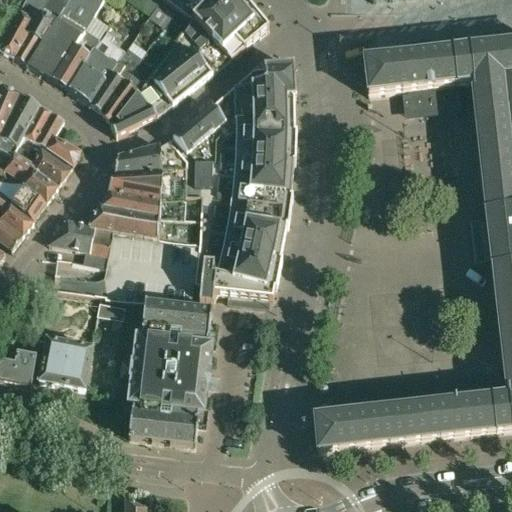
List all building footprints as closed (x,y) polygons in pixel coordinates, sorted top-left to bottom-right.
[(27,0),(0,53),(0,56),(10,62),(13,63),(49,0),(27,0)] [(58,0),(49,0),(13,63),(15,64),(27,72),(68,6),(58,0)] [(71,0),(68,6),(27,72),(53,88),(81,43),(85,35),(97,15),(104,3),(106,1),(106,0),(71,0)] [(138,95),(111,131),(116,143),(117,142),(117,141),(156,122),(157,123),(158,122),(157,122),(172,110),(173,111),(212,80),(212,79),(229,67),(231,66),(246,53),(269,34),(248,9),(249,9),(239,0),(158,0),(192,25),(155,76),(138,96),(138,95)] [(81,43),(53,88),(68,97),(88,64),(100,44),(85,35),(81,43)] [(88,64),(68,97),(74,100),(89,109),(90,110),(117,70),(126,56),(111,45),(114,40),(107,35),(100,44),(88,64)] [(453,94),(453,91),(463,90),(472,89),(489,247),(507,403),(487,405),(487,402),(489,402),(487,381),(435,387),(436,389),(421,391),(405,392),(405,390),(353,396),(356,420),(323,423),(315,424),(318,458),(511,437),(511,50),(372,66),(365,66),(368,100),(407,96),(408,99),(405,99),(408,120),(458,114),(455,94),(453,94)] [(117,70),(90,110),(102,119),(125,86),(132,75),(135,70),(122,61),(126,56),(117,70)] [(144,61),(142,64),(149,70),(152,67),(144,61)] [(164,149),(160,152),(161,163),(162,171),(162,178),(168,178),(172,178),(172,177),(175,177),(175,176),(185,176),(185,204),(201,204),(201,206),(200,228),(199,249),(196,274),(203,275),(200,307),(213,308),(214,306),(217,299),(229,301),(228,308),(268,313),(269,306),(273,306),(275,296),(277,296),(282,266),(281,266),(287,233),(289,233),(293,203),(291,202),(294,169),(296,169),(297,142),(297,138),(295,138),(294,105),(296,105),(296,100),(295,100),(293,75),(290,73),(264,75),(264,74),(253,76),(212,111),(203,118),(173,143),(168,147),(164,149)] [(125,86),(102,119),(111,131),(138,95),(136,94),(141,87),(141,83),(139,79),(134,76),(132,75),(125,86)] [(0,94),(0,146),(3,141),(21,102),(1,92),(0,94)] [(0,146),(0,149),(14,157),(15,156),(19,150),(23,141),(40,112),(21,102),(3,141),(0,146)] [(23,141),(34,147),(52,119),(40,112),(23,141)] [(34,147),(40,151),(46,153),(55,142),(64,126),(52,119),(34,147)] [(81,156),(55,142),(46,153),(74,172),(81,156)] [(15,157),(19,150),(15,156),(14,157),(5,173),(4,175),(26,189),(23,192),(47,211),(58,193),(35,175),(38,171),(33,167),(15,157)] [(72,175),(74,172),(46,153),(40,151),(33,167),(38,171),(35,175),(58,193),(61,190),(72,175)] [(113,181),(162,178),(162,171),(161,163),(160,152),(160,151),(118,161),(114,180),(113,181)] [(183,207),(183,177),(175,177),(172,177),(172,178),(168,178),(162,178),(113,181),(108,199),(162,207),(171,207),(183,207)] [(35,229),(47,211),(23,192),(13,206),(11,209),(12,210),(35,229)] [(0,223),(2,225),(12,210),(11,209),(13,206),(0,198),(0,223)] [(102,210),(160,225),(199,228),(199,227),(200,222),(199,206),(183,207),(171,207),(162,207),(108,199),(102,210)] [(23,242),(35,229),(12,210),(2,225),(23,242)] [(102,210),(91,230),(96,232),(95,235),(113,237),(128,240),(144,242),(144,243),(157,245),(160,225),(102,210)] [(0,247),(11,256),(23,242),(2,225),(0,223),(0,247)] [(49,250),(90,258),(89,264),(88,270),(101,273),(106,273),(107,268),(108,262),(112,244),(113,237),(95,235),(96,232),(91,230),(68,227),(49,250)] [(123,368),(121,368),(119,382),(121,382),(131,383),(132,383),(129,410),(134,410),(130,445),(195,452),(200,418),(204,418),(207,392),(208,392),(209,390),(210,380),(210,378),(209,378),(212,352),(206,351),(207,342),(209,343),(212,316),(145,309),(141,343),(137,343),(134,369),(133,369),(123,368)] [(93,354),(91,353),(47,345),(39,388),(85,396),(93,354)] [(0,388),(14,391),(31,395),(37,362),(20,359),(10,357),(0,372),(0,388)]
